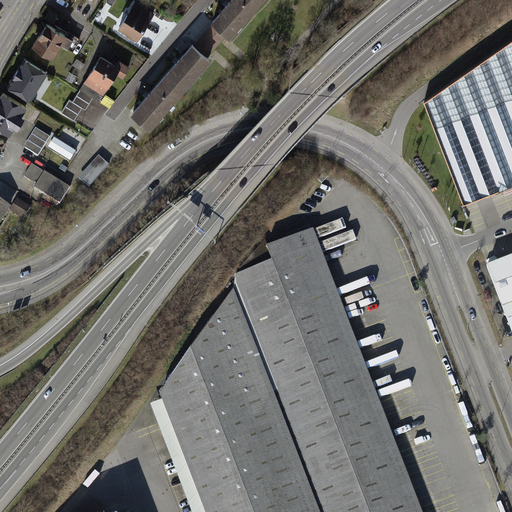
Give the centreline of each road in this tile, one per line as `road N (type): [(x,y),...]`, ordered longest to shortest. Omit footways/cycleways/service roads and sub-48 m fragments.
road 1 (tertiary): [(511,443),(433,229),(385,169),(331,136),(269,126),(206,140),(168,165),(74,255),(0,289)]
road 2 (trunk): [(0,483),(274,148),(434,0)]
road 3 (trunk): [(224,178),(0,456)]
road 4 (trunk): [(224,178),(0,370)]
road 5 (trunk): [(404,0),(324,70),(224,178)]
road 6 (residential): [(211,0),(111,119)]
road 7 (unknown): [(74,511),(118,470),(132,470),(164,511)]
